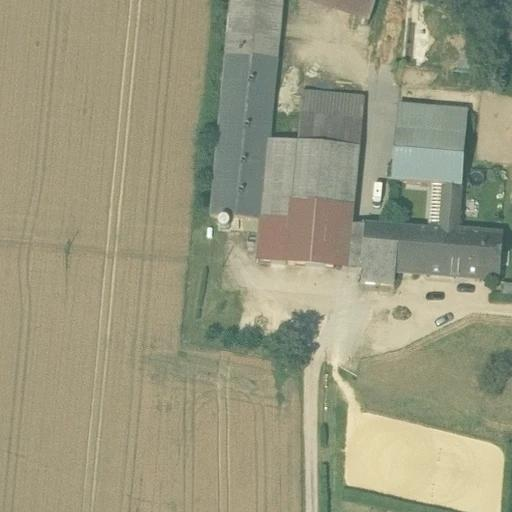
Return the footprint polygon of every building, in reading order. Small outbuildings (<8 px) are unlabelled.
[(229,0),(225,58),(277,63),(283,1),(283,0),(229,0)] [(283,0),(283,1),(368,26),(375,0),(283,0)] [(277,63),(225,58),(210,218),(262,223),(270,143),(277,63)] [(359,150),(364,98),(302,93),(297,145),(359,150)] [(443,188),(461,189),(467,113),(397,107),(391,184),(432,187),(443,188)] [(297,145),(270,143),(262,223),(259,263),(287,265),(297,145)] [(355,190),(359,150),(297,145),(287,265),(334,269),(341,189),(355,190)] [(443,188),(432,187),(429,231),(439,232),(443,188)] [(461,189),(443,188),(439,232),(447,233),(458,233),(459,219),(461,189)] [(361,272),(365,226),(352,225),(355,190),(341,189),(334,269),(361,272)] [(471,220),(459,219),(458,233),(447,233),(443,277),(497,281),(501,237),(470,234),(471,220)] [(393,273),(397,229),(365,226),(361,272),(360,285),(394,288),(395,273),(393,273)] [(417,275),(421,231),(397,229),(393,273),(395,273),(417,275)] [(421,231),(417,275),(443,277),(447,233),(439,232),(429,231),(421,231)] [(511,286),(502,286),(501,298),(511,298),(511,286)]
